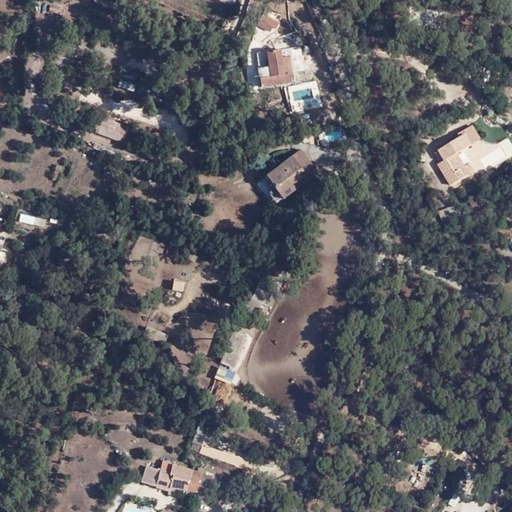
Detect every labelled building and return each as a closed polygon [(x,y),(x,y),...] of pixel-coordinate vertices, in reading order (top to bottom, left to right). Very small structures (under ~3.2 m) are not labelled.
[(47,14),(60,15),(60,6),(48,5),(47,14)] [(279,20),(262,11),(256,22),(269,29),(272,25),(275,27),(279,20)] [(265,53),(268,67),(269,76),(283,74),(281,58),(279,50),(265,53)] [(265,53),(255,54),(257,69),(267,67),(268,67),(265,53)] [(288,57),(281,58),(283,74),(288,73),(291,72),(288,57)] [(269,76),(268,67),(267,67),(257,69),(261,87),(290,83),(290,82),(288,73),(283,74),(269,76)] [(133,91),(135,84),(120,79),(117,86),(133,91)] [(138,91),(155,98),(159,85),(143,79),(138,91)] [(87,125),(96,129),(101,116),(92,112),(87,125)] [(101,116),(96,129),(95,131),(122,142),(129,128),(101,116)] [(456,148),(460,146),(468,141),(462,130),(432,149),(436,155),(440,153),(442,157),(436,160),(449,181),(472,166),(467,158),(464,161),(456,148)] [(476,159),(485,171),(511,152),(511,144),(507,138),(476,159)] [(265,173),(283,195),(294,186),(316,167),(298,146),(290,152),(265,173)] [(467,158),(460,146),(456,148),(464,161),(467,158)] [(454,200),(448,203),(452,216),(459,213),(454,200)] [(248,297),(238,318),(253,325),(262,303),(267,305),(276,286),(261,279),(252,299),(248,297)] [(234,330),(220,363),(233,369),(247,336),(234,330)] [(218,366),(214,376),(231,382),(234,371),(218,366)] [(217,419),(207,415),(203,428),(198,426),(190,450),(244,468),(243,471),(251,474),(254,464),(247,462),(248,460),(203,445),(208,429),(213,431),(217,419)] [(249,415),(246,422),(259,428),(262,421),(249,415)] [(259,428),(253,441),(284,454),(289,441),(259,428)] [(190,489),(195,470),(174,463),(171,472),(149,465),(144,481),(172,490),(173,485),(190,489)] [(197,470),(195,470),(190,489),(192,489),(198,490),(211,494),(217,476),(203,472),(198,470),(197,470)] [(282,495),(273,492),(269,505),(278,508),(282,495)]
